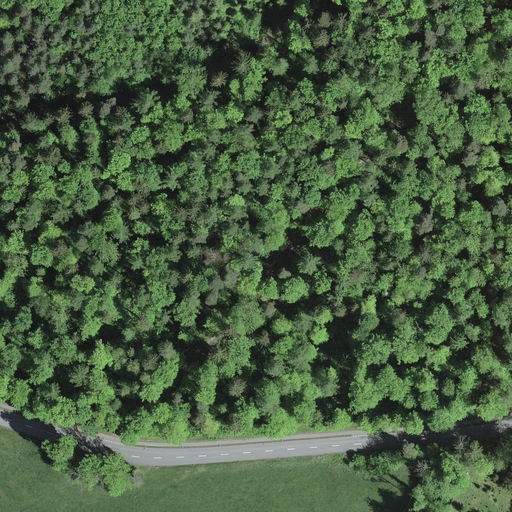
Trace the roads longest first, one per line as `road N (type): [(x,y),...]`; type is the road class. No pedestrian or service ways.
road 1 (track): [(17,511),(72,478),(93,446),(134,421),(211,350),(334,195),(511,5)]
road 2 (tertiary): [(0,417),(136,457),(170,458),(511,426)]
road 3 (track): [(324,0),(199,87),(0,119)]
